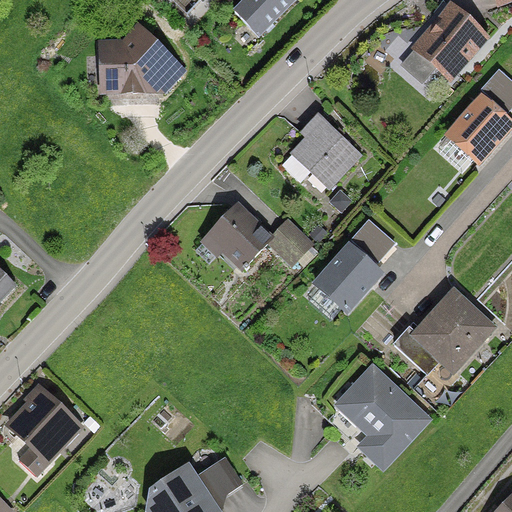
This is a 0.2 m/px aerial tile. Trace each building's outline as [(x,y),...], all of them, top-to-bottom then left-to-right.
[(257,39),(296,0),(247,0),(233,15),(257,39)] [(446,81),(483,39),(450,11),(401,68),(420,85),(433,69),(446,81)] [(142,90),(166,64),(136,36),(124,50),(102,51),(104,92),(142,90)] [(488,100),(505,80),(498,73),(480,93),(488,100)] [(476,166),(510,127),(480,101),(446,139),(476,166)] [(358,158),(317,119),(300,137),(305,142),(284,165),(284,171),(295,182),(302,182),(309,174),(327,191),(358,158)] [(245,267),(269,242),(259,233),(260,232),(245,217),(244,219),(234,209),(207,238),(241,271),(242,270),(244,273),(247,270),(245,267)] [(358,250),(375,230),(367,223),(350,243),(358,250)] [(308,248),(286,227),(273,241),(277,244),(274,247),(292,265),(308,248)] [(344,314),(378,276),(348,249),(314,287),(344,314)] [(0,301),(13,287),(0,275),(0,301)] [(489,331),(452,297),(419,334),(411,327),(392,348),(425,377),(439,361),(451,372),(489,331)] [(371,375),(340,408),(373,439),(363,450),(381,467),(422,423),(371,375)] [(74,426),(41,395),(8,429),(41,460),(74,426)] [(226,496),(240,486),(224,462),(199,478),(207,491),(218,483),(226,496)] [(214,511),(186,470),(150,494),(147,511),(214,511)] [(511,511),(511,501),(501,511),(511,511)]
